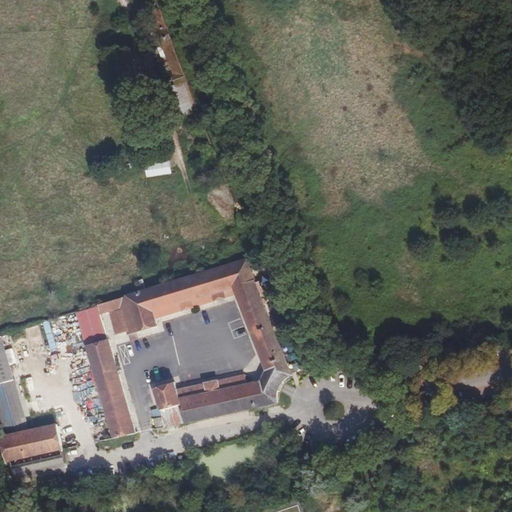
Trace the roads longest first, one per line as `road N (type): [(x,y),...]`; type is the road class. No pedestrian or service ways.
road 1 (residential): [(308,402),(203,347),(141,363),(140,395),(157,451)]
road 2 (track): [(198,212),(122,0)]
road 3 (unclassified): [(511,374),(356,415)]
road 4 (residential): [(157,451),(306,417)]
